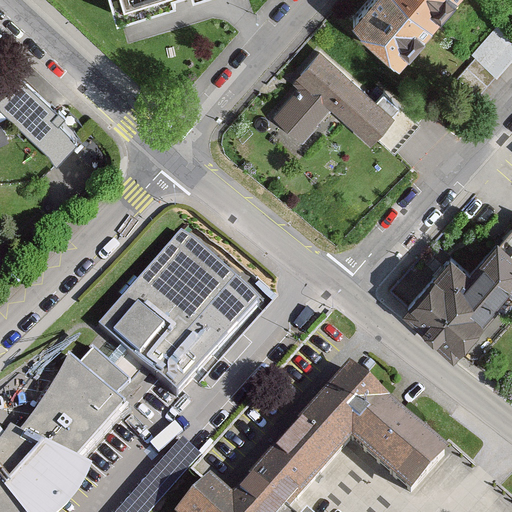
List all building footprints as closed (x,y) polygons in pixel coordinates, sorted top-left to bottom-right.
[(116,0),(122,19),(184,0),(116,0)] [(441,26),(411,0),(373,0),(356,20),(407,64),(441,26)] [(463,0),(411,0),(441,26),(463,0)] [(457,76),(478,95),(511,56),(511,40),(498,28),(457,76)] [(393,122),(318,54),(297,78),(305,86),(279,115),(301,135),(329,104),(373,144),(393,122)] [(89,142),(22,77),(0,100),(0,105),(57,160),(34,183),(63,211),(88,186),(67,166),(89,142)] [(511,222),(471,270),(451,253),(406,305),(456,348),(511,282),(511,222)] [(145,365),(162,380),(175,391),(255,299),(180,234),(100,327),(123,346),(145,365)] [(123,346),(106,366),(128,385),(145,365),(123,346)] [(0,511),(69,511),(94,485),(79,472),(132,413),(120,403),(132,389),(128,385),(106,366),(94,355),(81,369),(72,361),(27,436),(14,427),(5,437),(0,432),(0,511)] [(212,484),(188,511),(301,511),(356,448),(417,500),(453,458),(352,373),(238,507),(212,484)]
